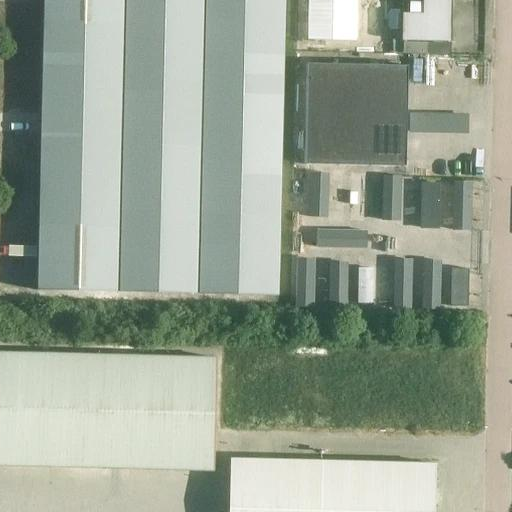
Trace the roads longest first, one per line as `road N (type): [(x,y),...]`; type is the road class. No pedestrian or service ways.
road 1 (unclassified): [(508,0),(497,511)]
road 2 (unknown): [(232,456),(498,460)]
